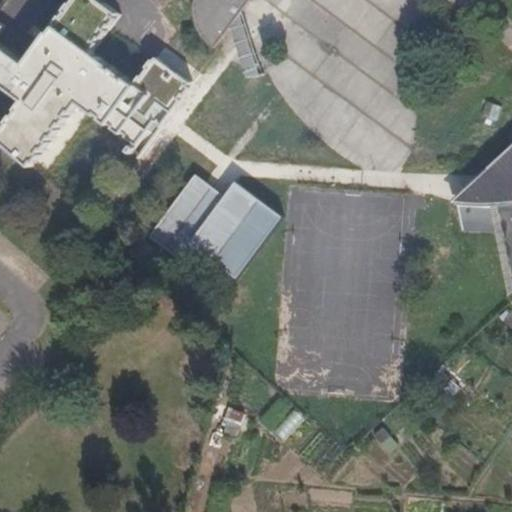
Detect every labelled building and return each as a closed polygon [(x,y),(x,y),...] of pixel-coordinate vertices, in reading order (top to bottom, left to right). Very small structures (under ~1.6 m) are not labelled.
[(51,0),(69,13),(79,0),(51,0)] [(196,15),(198,24),(215,0),(195,0),(195,1),(196,15)] [(215,0),(198,24),(200,30),(206,39),(216,48),(230,27),(242,11),(249,0),(215,0)] [(230,27),(235,44),(247,28),(242,11),(230,27)] [(247,28),(235,44),(245,76),(262,75),(247,28)] [(511,131),(508,136),(511,150),(482,176),(457,174),(451,205),(496,206),(511,291),(511,290),(511,131)] [(241,281),(284,215),(235,184),(228,196),(194,174),(151,239),(188,263),(195,252),(241,281)] [(246,413),(235,409),(227,431),(238,436),(246,413)]
